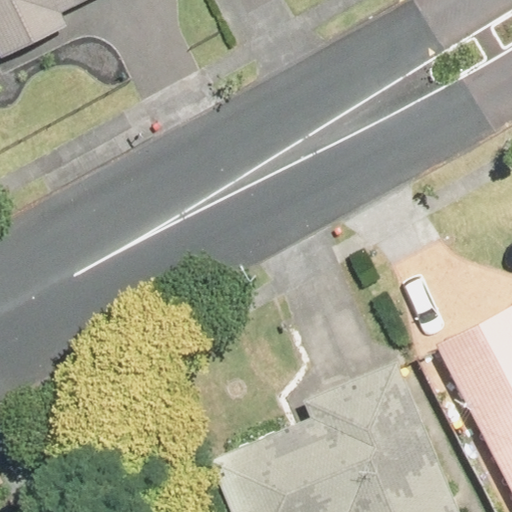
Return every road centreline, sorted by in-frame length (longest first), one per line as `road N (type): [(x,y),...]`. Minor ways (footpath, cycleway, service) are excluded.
road 1 (tertiary): [(156,233),(396,46),(471,0)]
road 2 (tertiary): [(511,85),(446,123),(156,233)]
road 3 (tertiary): [(0,314),(156,233)]
